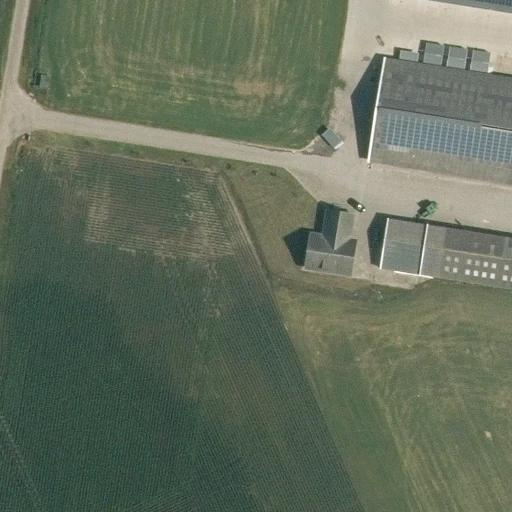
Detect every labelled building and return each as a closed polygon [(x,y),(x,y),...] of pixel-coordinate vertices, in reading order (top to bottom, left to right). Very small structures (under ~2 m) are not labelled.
[(511,0),(437,0),(511,11),(511,0)] [(368,159),(511,181),(511,84),(383,65),(368,159)] [(404,190),(424,191),(424,182),(405,180),(404,190)] [(306,269),(350,276),(355,244),(349,243),(353,217),(328,213),(323,239),(311,237),(306,269)] [(380,270),(438,279),(446,231),(387,222),(380,270)] [(438,279),(511,290),(511,241),(446,231),(438,279)]
